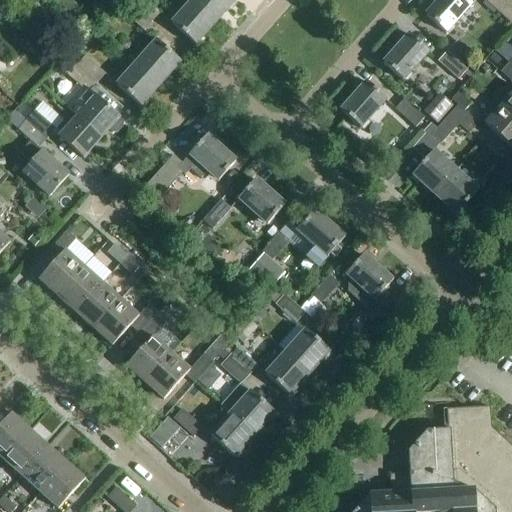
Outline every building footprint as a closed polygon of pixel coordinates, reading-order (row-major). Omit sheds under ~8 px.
[(0,0),(0,20),(11,8),(2,0),(0,0)] [(110,0),(92,0),(102,9),(110,0)] [(144,0),(136,0),(132,5),(152,24),(160,15),(144,0)] [(232,0),(195,0),(192,4),(215,25),(235,3),(232,0)] [(441,0),(426,17),(446,35),(472,6),(464,0),(441,0)] [(495,0),(489,7),(498,15),(511,0),(495,0)] [(511,0),(498,15),(507,23),(511,17),(511,0)] [(215,25),(192,4),(172,26),(195,48),(215,25)] [(152,24),(132,5),(123,14),(144,33),(152,24)] [(27,16),(49,37),(58,27),(39,9),(31,17),(28,15),(27,16)] [(40,47),(49,37),(27,16),(18,26),(40,47)] [(0,31),(0,57),(7,64),(20,50),(21,51),(27,45),(7,27),(2,33),(0,31)] [(384,65),(403,82),(428,53),(409,36),(384,65)] [(157,43),(137,65),(161,87),(181,64),(157,43)] [(438,63),(458,82),(468,72),(447,53),(438,63)] [(67,111),(77,120),(77,119),(102,141),(109,133),(112,136),(117,136),(123,129),(123,124),(119,121),(120,121),(90,93),(97,85),(77,67),(65,56),(56,66),(84,92),(67,111)] [(86,58),(77,67),(97,85),(106,76),(86,58)] [(511,83),(511,95),(502,108),(511,116),(511,66),(509,64),(501,74),(511,83)] [(161,87),(137,65),(117,88),(141,109),(161,87)] [(341,113),(360,130),(386,100),(367,83),(341,113)] [(450,117),(460,126),(470,135),(478,126),(465,113),(471,106),(459,94),(452,102),(458,108),(450,117)] [(454,108),(439,96),(424,114),(438,126),(454,108)] [(396,111),(415,130),(425,120),(405,101),(396,111)] [(511,116),(502,108),(485,126),(511,150),(511,116)] [(55,132),(35,114),(25,124),(46,143),(55,132)] [(460,126),(450,117),(431,137),(441,146),(460,126)] [(77,119),(77,120),(58,140),(83,162),(102,141),(77,119)] [(46,143),(25,124),(18,132),(30,143),(39,151),(46,143)] [(184,165),(179,171),(184,175),(187,178),(192,171),(203,181),(209,173),(211,175),(218,181),(221,183),(237,164),(208,138),(191,157),(184,165)] [(69,177),(30,143),(19,155),(31,166),(21,176),(48,200),(69,177)] [(412,176),(435,196),(456,173),(433,152),(412,176)] [(175,157),(144,193),(158,205),(184,175),(179,171),(184,165),(175,157)] [(233,173),(226,180),(232,184),(238,178),(233,173)] [(456,173),(435,196),(458,216),(479,193),(456,173)] [(240,201),(269,226),(286,207),(257,182),(240,201)] [(220,202),(205,221),(215,230),(231,211),(220,202)] [(0,235),(0,217),(6,211),(0,205),(0,254),(10,244),(0,235)] [(293,228),(284,237),(290,242),(290,243),(318,269),(345,239),(314,212),(297,231),(293,228)] [(274,228),(268,234),(274,240),(280,234),(274,228)] [(39,282),(57,299),(84,269),(66,253),(76,241),(66,233),(48,254),(57,262),(39,282)] [(274,240),(262,254),(272,263),(290,243),(290,242),(284,237),(280,234),(274,240)] [(41,241),(35,236),(29,243),(35,249),(41,241)] [(120,266),(127,259),(115,247),(107,255),(120,266)] [(95,254),(87,263),(104,278),(112,269),(95,254)] [(283,273),(272,263),(262,254),(247,272),(268,291),(283,273)] [(393,282),(363,256),(347,275),(376,300),(393,282)] [(132,278),(139,270),(127,259),(120,266),(132,278)] [(57,299),(76,315),(102,285),(84,269),(57,299)] [(311,297),(312,298),(321,306),(339,287),(329,278),(311,297)] [(76,315),(94,331),(120,301),(102,285),(76,315)] [(276,307),(296,325),(305,316),(284,297),(276,307)] [(130,328),(139,336),(158,315),(149,307),(139,318),(120,301),(94,331),(113,348),(130,328)] [(126,369),(145,385),(171,356),(153,339),(167,323),(158,315),(139,336),(148,344),(126,369)] [(305,333),(286,354),(309,375),(328,354),(305,333)] [(237,350),(229,359),(249,377),(258,368),(237,350)] [(309,375),(286,354),(267,375),(290,396),(309,375)] [(171,356),(145,385),(164,402),(186,377),(195,385),(213,364),(204,356),(190,372),(171,356)] [(249,377),(229,359),(220,368),(241,387),(249,377)] [(251,392),(231,415),(255,436),(275,413),(251,392)] [(448,432),(427,433),(408,454),(410,476),(399,477),(400,496),(369,498),(356,511),(511,511),(511,449),(491,431),(490,409),(447,411),(448,432)] [(183,410),(174,420),(194,438),(203,428),(183,410)] [(255,436),(231,415),(211,437),(235,458),(255,436)] [(0,459),(3,462),(30,432),(11,416),(0,428),(0,459)] [(3,462),(22,479),(48,449),(30,432),(3,462)] [(167,443),(155,433),(150,439),(162,449),(167,443)] [(22,479),(40,495),(66,465),(48,449),(22,479)] [(66,465),(40,495),(58,511),(85,482),(66,465)] [(108,500),(121,511),(133,511),(137,508),(117,490),(108,500)] [(0,502),(0,507),(5,511),(14,511),(16,509),(4,498),(0,502)]
